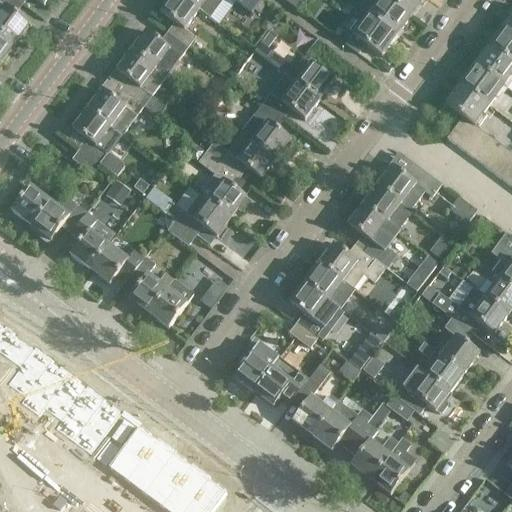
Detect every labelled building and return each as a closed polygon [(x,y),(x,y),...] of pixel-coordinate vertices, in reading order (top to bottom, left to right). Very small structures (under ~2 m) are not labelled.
[(24,8),(12,0),(0,0),(0,35),(15,47),(30,27),(17,17),(24,8)] [(200,14),(181,0),(172,0),(161,15),(175,26),(168,35),(189,51),(196,42),(185,33),(200,14)] [(181,0),(200,14),(210,22),(225,2),(222,0),(181,0)] [(230,0),(253,17),(264,1),(262,0),(230,0)] [(284,0),(284,1),(297,10),(304,0),(284,0)] [(412,20),(385,0),(382,0),(369,18),(398,40),(412,20)] [(427,0),(426,0),(385,0),(412,20),(427,0)] [(398,40),(369,18),(354,38),(383,60),(398,40)] [(511,33),(505,28),(490,48),(511,64),(511,33)] [(0,66),(15,47),(0,35),(0,66)] [(147,35),(132,54),(167,81),(168,80),(156,72),(170,53),(182,61),(189,51),(168,35),(160,45),(147,35)] [(286,77),(285,78),(321,104),(336,85),(303,60),(295,71),(262,46),(255,55),(286,77)] [(511,79),(511,64),(490,48),(476,67),(505,89),(511,79)] [(167,81),(132,54),(117,74),(131,85),(124,94),(145,110),(158,120),(166,110),(153,100),(167,81)] [(505,89),(476,67),(461,87),(490,109),(505,89)] [(321,104),(285,78),(263,107),(285,123),(292,114),(306,124),(321,104)] [(490,109),(461,87),(446,107),(463,120),(472,127),(475,129),(490,109)] [(124,94),(117,104),(103,93),(88,113),(123,139),(145,110),(124,94)] [(291,144),(277,133),(285,123),(263,107),(256,117),(242,137),(276,163),(291,144)] [(123,139),(88,113),(73,132),(87,143),(80,152),(102,168),(119,181),(126,171),(126,167),(111,156),(123,139)] [(463,120),(455,132),(448,141),(457,148),(472,127),(463,120)] [(472,127),(457,148),(467,155),(482,134),(475,129),(472,127)] [(482,134),(467,155),(475,162),(491,141),(482,134)] [(276,163),(242,137),(228,155),(215,145),(207,155),(241,182),(248,172),(261,182),(276,163)] [(491,141),(475,162),(485,169),(501,148),(491,141)] [(207,153),(210,148),(204,143),(200,148),(207,153)] [(501,148),(485,169),(494,176),(510,155),(501,148)] [(80,152),(72,163),(94,179),(102,168),(80,152)] [(241,182),(207,155),(206,156),(204,154),(197,163),(199,166),(215,178),(201,197),(233,221),(247,202),(233,191),(241,182)] [(511,156),(510,155),(494,176),(503,182),(511,170),(511,156)] [(393,170),(378,190),(401,208),(408,212),(412,215),(415,217),(411,213),(425,194),(430,198),(438,203),(447,192),(419,171),(410,182),(393,170)] [(511,170),(503,182),(511,189),(511,170)] [(12,215),(32,230),(51,205),(31,190),(12,215)] [(378,190),(364,209),(387,226),(398,234),(412,215),(408,212),(401,208),(378,190)] [(174,206),(166,216),(176,224),(197,240),(204,231),(218,241),(233,221),(201,197),(187,216),(174,206)] [(460,201),(451,213),(469,227),(479,215),(460,201)] [(51,205),(32,230),(52,245),(63,231),(72,238),(88,217),(79,210),(71,220),(51,205)] [(364,209),(349,229),(364,240),(357,250),(386,272),(396,258),(387,251),(399,235),(398,234),(387,226),(364,209)] [(88,217),(72,238),(82,245),(71,259),(91,274),(109,250),(90,235),(98,224),(88,217)] [(176,224),(168,234),(189,250),(197,240),(176,224)] [(511,240),(506,236),(497,248),(497,249),(492,256),(501,263),(492,275),(511,290),(511,240)] [(344,285),(349,289),(353,292),(364,277),(375,286),(386,272),(357,250),(350,259),(335,248),(320,268),(344,285)] [(109,250),(91,274),(111,289),(121,275),(131,282),(147,261),(137,254),(129,264),(109,250)] [(147,261),(131,282),(140,289),(129,304),(149,319),(175,284),(166,277),(158,287),(148,279),(156,268),(147,261)] [(344,285),(320,268),(306,287),(330,305),(344,285)] [(511,314),(511,290),(492,275),(483,268),(479,274),(495,286),(486,299),(476,291),(475,292),(509,318),(511,314)] [(175,284),(149,319),(169,333),(187,308),(195,299),(184,290),(175,284)] [(306,287),(291,306),(306,317),(299,327),(319,342),(321,344),(344,315),(330,305),(306,287)] [(509,318),(475,292),(461,311),(441,296),(433,308),(453,322),(473,337),(480,327),(494,338),(509,318)] [(473,337),(453,322),(446,332),(456,339),(441,359),(465,377),(480,357),(465,347),(473,337)] [(0,331),(0,352),(22,369),(37,349),(17,335),(19,333),(7,325),(6,327),(4,326),(0,331)] [(311,352),(319,342),(299,327),(291,337),(311,352)] [(345,372),(356,380),(363,370),(379,381),(399,353),(372,334),(345,372)] [(430,362),(436,354),(424,346),(419,353),(430,362)] [(22,369),(10,386),(27,399),(28,397),(54,362),(55,361),(53,359),(52,360),(48,358),(49,356),(38,348),(37,349),(22,369)] [(235,382),(255,397),(274,371),(254,357),(235,382)] [(465,377),(441,359),(427,378),(451,396),(465,377)] [(54,362),(28,397),(46,410),(73,374),(62,366),(61,368),(54,362)] [(403,389),(395,400),(415,414),(422,404),(437,415),(437,414),(441,417),(444,416),(449,409),(449,406),(445,404),(451,396),(427,378),(417,370),(403,389)] [(274,371),(255,397),(274,411),(285,397),(294,404),(310,383),(300,376),(293,386),(274,371)] [(313,440),(339,405),(330,398),(322,408),(312,400),(320,390),(319,390),(327,380),(317,372),(310,383),(294,404),(304,411),(293,425),(313,440)] [(73,374),(46,410),(63,423),(89,389),(83,384),(84,382),(73,374)] [(63,423),(62,425),(79,437),(80,436),(106,401),(107,400),(90,387),(89,389),(63,423)] [(408,424),(415,414),(395,400),(388,409),(391,411),(408,424)] [(106,401),(80,436),(98,450),(124,415),(122,413),(123,412),(113,404),(111,406),(106,401)] [(344,441),(353,448),(374,420),(362,412),(358,418),(339,405),(313,440),(333,455),(344,441)] [(363,455),(352,469),(372,484),(400,447),(394,443),(389,443),(382,453),(371,444),(378,435),(375,432),(391,411),(388,409),(384,406),(374,420),(353,448),(363,455)] [(142,428),(116,463),(134,476),(161,440),(160,439),(158,441),(154,438),(156,436),(145,428),(144,430),(142,428)] [(17,448),(22,440),(13,433),(7,440),(17,448)] [(26,455),(32,447),(22,440),(17,448),(26,455)] [(134,476),(133,478),(150,491),(151,489),(178,453),(168,445),(166,447),(162,444),(164,442),(161,440),(134,476)] [(400,447),(372,484),(392,499),(410,474),(418,464),(406,454),(411,447),(404,442),(400,447)] [(178,453),(151,489),(169,502),(194,468),(189,464),(190,462),(178,453)] [(51,473),(57,466),(47,459),(42,466),(51,473)] [(23,464),(17,472),(27,479),(33,471),(23,464)] [(61,480),(67,473),(57,466),(51,473),(61,480)] [(169,502),(167,504),(178,511),(187,511),(211,481),(213,479),(202,470),(200,472),(197,470),(198,468),(196,466),(194,468),(169,502)] [(37,486),(42,478),(33,471),(27,479),(37,486)] [(211,481),(187,511),(216,511),(230,494),(228,493),(229,491),(218,483),(217,485),(211,481)] [(105,511),(111,506),(101,499),(95,506),(102,511),(105,511)]
